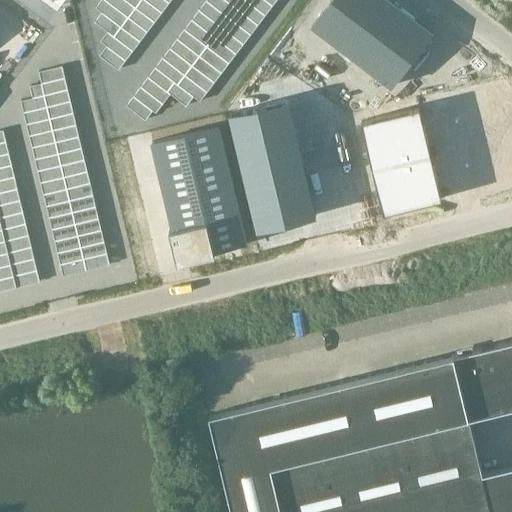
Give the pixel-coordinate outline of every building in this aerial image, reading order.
[(100,10),(119,25),(126,15),(106,0),(97,0),(93,5),(100,10)] [(133,6),(126,0),(106,0),(126,15),(133,6)] [(160,11),(145,0),(137,0),(133,6),(152,20),(160,11)] [(145,0),(160,11),(167,1),(165,0),(145,0)] [(227,16),(206,0),(204,0),(198,9),(220,26),(227,16)] [(225,0),(206,0),(227,16),(235,7),(225,0)] [(264,14),(245,0),(239,0),(235,7),(257,23),(264,14)] [(245,0),(264,14),(271,4),(265,0),(245,0)] [(391,0),(328,0),(310,24),(350,54),(391,0)] [(391,0),(350,54),(390,85),(431,30),(391,0)] [(126,15),(145,30),(152,20),(133,6),(126,15)] [(235,7),(227,16),(250,33),(257,23),(235,7)] [(220,26),(198,9),(190,18),(213,35),(220,26)] [(119,25),(100,10),(93,20),(105,29),(112,34),(119,25)] [(126,15),(119,25),(138,39),(145,30),(126,15)] [(227,16),(220,26),(242,43),(250,33),(227,16)] [(183,28),(205,45),(213,35),(190,18),(183,28)] [(131,49),(138,39),(119,25),(112,34),(131,49)] [(235,52),(242,43),(220,26),(213,35),(235,52)] [(183,28),(176,37),(198,54),(205,45),(183,28)] [(98,39),(104,44),(123,58),(131,49),(112,34),(105,29),(98,39)] [(235,52),(213,35),(205,45),(228,62),(235,52)] [(191,64),(198,54),(176,37),(169,47),(191,64)] [(116,68),(123,58),(104,44),(97,53),(116,68)] [(198,54),(221,71),(228,62),(205,45),(198,54)] [(162,56),(184,73),(191,64),(169,47),(162,56)] [(221,71),(198,54),(191,64),(213,81),(221,71)] [(154,66),(173,81),(176,83),(184,73),(162,56),(154,66)] [(213,81),(191,64),(184,73),(206,90),(213,81)] [(40,82),(64,77),(61,65),(38,71),(40,82)] [(173,81),(154,66),(147,76),(166,90),(173,81)] [(199,100),(206,90),(184,73),(176,83),(192,95),(199,100)] [(147,76),(140,85),(162,102),(169,92),(166,90),(147,76)] [(40,82),(43,94),(66,88),(64,77),(40,82)] [(192,95),(176,83),(173,81),(166,90),(169,92),(185,105),(192,95)] [(43,94),(40,82),(29,85),(31,97),(43,94)] [(155,112),(162,102),(140,85),(132,95),(151,109),(155,112)] [(46,106),(69,100),(66,88),(43,94),(46,106)] [(20,100),(23,111),(46,106),(43,94),(31,97),(20,100)] [(125,104),(144,119),(151,109),(132,95),(125,104)] [(46,106),(49,117),(72,112),(69,100),(46,106)] [(49,117),(46,106),(23,111),(25,123),(49,117)] [(360,120),(371,166),(430,152),(419,106),(360,120)] [(75,123),(72,112),(49,117),(52,129),(75,123)] [(28,135),(52,129),(49,117),(25,123),(28,135)] [(78,135),(75,123),(52,129),(54,141),(78,135)] [(151,140),(172,227),(168,228),(176,260),(213,252),(213,249),(245,241),(217,125),(151,140)] [(52,129),(28,135),(31,146),(54,141),(52,129)] [(57,152),(80,147),(78,135),(54,141),(57,152)] [(54,141),(31,146),(34,158),(57,152),(54,141)] [(60,164),(83,158),(80,147),(57,152),(60,164)] [(0,153),(0,166),(11,164),(8,152),(0,153)] [(57,152),(34,158),(37,170),(60,164),(57,152)] [(382,212),(441,197),(430,152),(371,166),(382,212)] [(83,158),(60,164),(63,176),(86,170),(83,158)] [(0,178),(13,175),(11,164),(0,166),(0,178)] [(39,181),(63,176),(60,164),(37,170),(39,181)] [(303,167),(245,181),(257,228),(315,214),(303,167)] [(86,170),(63,176),(66,187),(89,182),(86,170)] [(0,190),(16,187),(13,175),(0,178),(0,190)] [(42,193),(66,187),(63,176),(39,181),(42,193)] [(89,182),(66,187),(68,199),(92,193),(89,182)] [(0,203),(19,199),(16,187),(0,190),(0,203)] [(45,205),(68,199),(66,187),(42,193),(45,205)] [(95,205),(92,193),(68,199),(71,211),(95,205)] [(0,215),(22,210),(19,199),(0,203),(0,215)] [(68,199),(45,205),(48,216),(71,211),(68,199)] [(71,211),(74,222),(97,217),(95,205),(71,211)] [(22,210),(0,215),(0,222),(1,228),(25,222),(22,210)] [(48,216),(51,228),(74,222),(71,211),(48,216)] [(100,228),(97,217),(74,222),(77,234),(100,228)] [(28,234),(25,222),(1,228),(4,239),(28,234)] [(77,234),(74,222),(51,228),(53,240),(77,234)] [(103,240),(100,228),(77,234),(80,246),(103,240)] [(28,234),(4,239),(7,251),(30,245),(28,234)] [(77,234),(53,240),(56,251),(80,246),(77,234)] [(82,257),(106,252),(103,240),(80,246),(82,257)] [(10,263),(33,257),(30,245),(7,251),(10,263)] [(82,257),(80,246),(56,251),(59,263),(71,260),(82,257)] [(0,265),(10,263),(7,251),(0,252),(0,265)] [(85,269),(109,263),(106,252),(82,257),(85,269)] [(36,269),(33,257),(10,263),(13,274),(36,269)] [(85,269),(82,257),(71,260),(73,272),(85,269)] [(71,260),(59,263),(62,274),(73,272),(71,260)] [(10,263),(0,265),(0,277),(13,274),(10,263)] [(36,269),(13,274),(15,286),(39,280),(36,269)] [(0,277),(0,289),(15,286),(13,274),(0,277)] [(511,339),(209,414),(232,511),(511,511),(511,464),(481,472),(468,418),(511,406),(511,339)]
